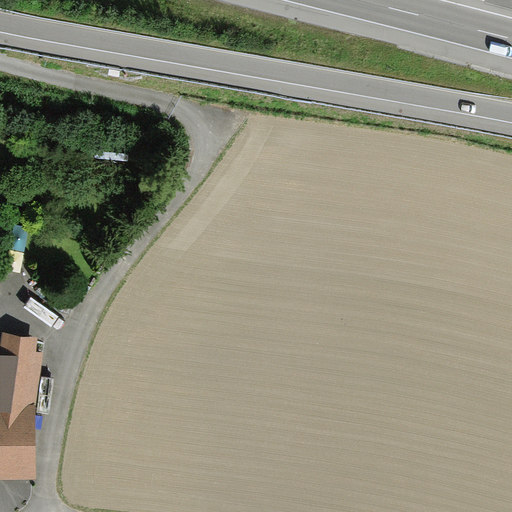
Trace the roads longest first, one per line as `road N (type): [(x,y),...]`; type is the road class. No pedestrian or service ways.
road 1 (track): [(45,511),(66,370),(86,314),(189,186),(203,141),(189,114),(174,107),(0,61)]
road 2 (motorway): [(0,22),(511,113)]
road 3 (motorway): [(359,0),(511,38)]
